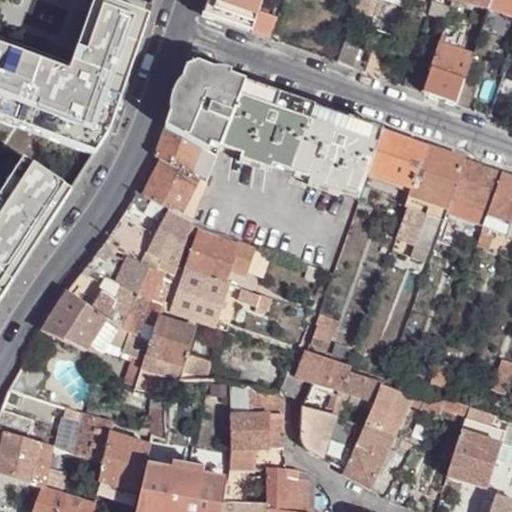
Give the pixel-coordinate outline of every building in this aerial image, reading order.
[(0,0),(0,310),(31,262),(67,204),(8,165),(0,176),(0,121),(95,160),(113,135),(135,71),(150,26),(88,2),(64,67),(0,41),(0,0)] [(212,0),(207,17),(225,23),(255,33),(262,12),(266,0),(212,0)] [(384,2),(376,0),(359,0),(356,12),(378,19),(384,2)] [(454,0),(453,2),(488,11),(492,0),(454,0)] [(511,0),(492,0),(488,11),(511,17),(511,0)] [(511,17),(488,11),(487,16),(511,22),(511,17)] [(262,12),(255,33),(271,39),(278,17),(262,12)] [(459,43),(442,38),(424,93),(441,99),(457,104),(466,78),(474,56),(456,50),(459,43)] [(202,150),(219,158),(224,144),(247,84),(211,70),(199,66),(188,70),(181,91),(166,130),(202,150)] [(511,94),(511,74),(504,73),(499,91),(491,116),(504,121),(511,94)] [(473,81),(466,78),(457,104),(471,109),(478,87),(472,85),(473,81)] [(247,84),(224,144),(294,168),(316,107),(277,93),(248,83),(247,84)] [(371,174),(386,131),(351,119),(316,107),(294,168),(365,193),(371,174)] [(192,175),(202,150),(166,130),(160,144),(156,157),(164,160),(192,175)] [(371,174),(414,189),(429,146),(408,139),(386,131),(371,174)] [(447,213),(466,159),(444,152),(429,146),(414,189),(408,207),(410,208),(400,238),(418,244),(428,215),(440,219),(445,221),(447,213)] [(464,201),(491,210),(504,173),(475,162),(466,159),(447,213),(458,217),(464,201)] [(170,209),(183,215),(201,179),(192,175),(164,160),(154,178),(145,196),(148,198),(170,209)] [(491,210),(478,247),(487,249),(494,230),(511,235),(511,175),(504,173),(491,210)] [(183,215),(196,222),(210,183),(201,179),(183,215)] [(144,206),(148,198),(145,196),(138,192),(134,201),(144,206)] [(148,252),(164,259),(160,268),(177,275),(195,225),(196,222),(183,215),(170,209),(148,252)] [(425,261),(440,219),(428,215),(418,244),(413,256),(425,261)] [(122,219),(106,246),(135,260),(149,233),(122,219)] [(203,233),(189,270),(227,283),(232,269),(248,275),(257,250),(241,243),(240,245),(203,233)] [(511,248),(504,245),(501,254),(511,258),(511,248)] [(103,249),(88,268),(107,278),(118,284),(129,263),(103,249)] [(125,287),(166,307),(175,283),(136,263),(125,287)] [(174,311),(218,326),(232,285),(227,283),(189,270),(174,311)] [(162,318),(166,308),(166,307),(125,287),(118,284),(107,278),(104,285),(84,274),(77,283),(68,293),(105,321),(136,336),(152,344),(161,319),(162,318)] [(230,330),(231,328),(241,301),(245,290),(232,285),(218,326),(230,330)] [(263,296),(245,290),(241,301),(259,308),(263,296)] [(102,335),(98,332),(105,321),(68,293),(43,332),(86,353),(88,351),(91,352),(102,335)] [(187,381),(205,381),(211,365),(189,356),(198,332),(162,318),(161,319),(152,344),(142,370),(142,372),(165,381),(187,381)] [(336,332),(320,327),(314,346),(330,351),(336,332)] [(142,370),(152,344),(136,336),(129,355),(137,359),(134,367),(142,370)] [(387,380),(308,353),(301,379),(379,405),(385,386),(387,380)] [(135,390),(166,400),(165,381),(142,372),(135,390)] [(227,374),(225,383),(232,385),(243,387),(245,378),(227,374)] [(468,416),(471,407),(464,404),(387,380),(385,386),(413,399),(410,406),(440,416),(443,408),(468,416)] [(243,387),(232,385),(231,452),(284,451),(287,396),(243,387)] [(413,399),(385,386),(379,405),(369,427),(397,438),(404,424),(410,406),(413,399)] [(112,424),(70,410),(55,406),(54,413),(68,418),(61,451),(95,461),(104,464),(110,434),(112,424)] [(468,416),(466,420),(455,455),(452,466),(450,472),(468,477),(474,479),(490,484),(506,433),(476,423),(480,409),(471,407),(468,416)] [(326,460),(323,459),(330,443),(338,447),(331,463),(330,463),(329,465),(344,473),(345,473),(368,430),(340,420),(306,408),(301,441),(304,449),(310,454),(323,461),(325,463),(326,460)] [(0,432),(29,441),(36,421),(2,411),(0,416),(0,432)] [(369,427),(368,430),(345,473),(344,473),(342,476),(370,491),(397,438),(369,427)] [(29,441),(0,432),(0,475),(16,481),(42,489),(44,490),(48,472),(52,449),(29,441)] [(150,447),(110,434),(104,464),(100,484),(102,484),(120,490),(137,495),(139,496),(150,447)] [(151,446),(150,447),(139,496),(135,511),(223,511),(224,504),(230,469),(231,458),(151,446)] [(100,484),(104,464),(95,461),(86,503),(96,506),(100,484)] [(250,470),(230,469),(224,504),(246,505),(250,470)] [(270,511),(314,511),(314,510),(310,510),(310,482),(300,481),(301,473),(287,471),(287,472),(270,471),(270,507),(270,511)] [(44,490),(60,495),(63,482),(64,477),(48,472),(44,490)] [(309,476),(301,473),(300,481),(310,482),(310,510),(314,510),(313,478),(309,476)] [(0,503),(8,506),(16,481),(0,475),(0,503)] [(60,495),(67,497),(70,485),(63,482),(60,495)] [(134,505),(137,495),(120,490),(102,484),(100,494),(134,505)] [(384,499),(389,490),(380,486),(376,494),(384,499)] [(94,511),(96,506),(86,503),(67,497),(60,495),(44,490),(42,489),(34,511),(94,511)] [(511,511),(511,503),(496,498),(492,511),(511,511)]
